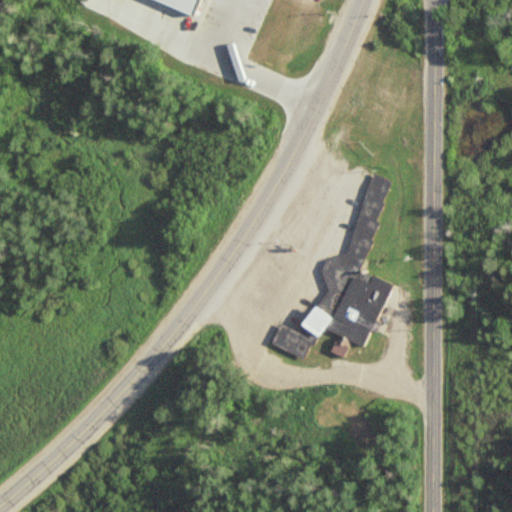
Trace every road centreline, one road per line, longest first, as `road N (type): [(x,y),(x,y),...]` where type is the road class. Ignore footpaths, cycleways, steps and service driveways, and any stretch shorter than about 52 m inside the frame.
road 1 (tertiary): [(0,502),(77,437),(166,339),(243,234),(322,94),(363,0)]
road 2 (tertiary): [(433,511),(432,0)]
